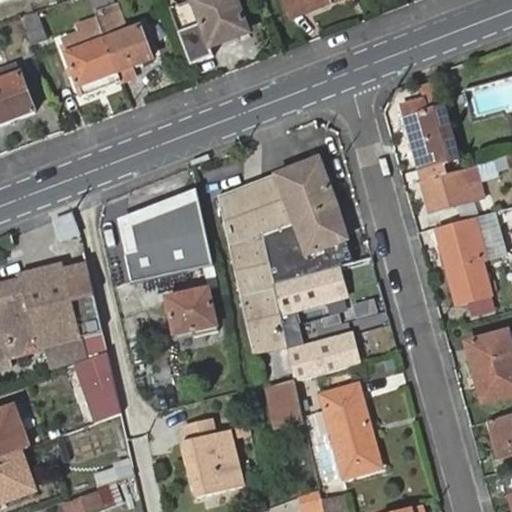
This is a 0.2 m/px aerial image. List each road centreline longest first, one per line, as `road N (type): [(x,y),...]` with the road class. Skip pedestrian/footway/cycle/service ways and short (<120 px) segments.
road 1 (residential): [(470,511),(345,74)]
road 2 (secondary): [(345,74),(0,207)]
road 3 (secondary): [(511,10),(345,74)]
